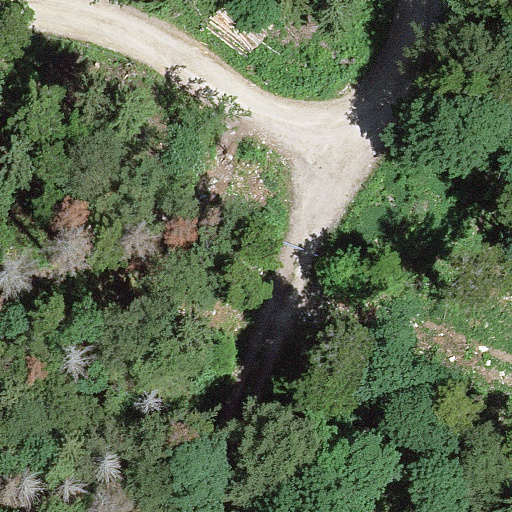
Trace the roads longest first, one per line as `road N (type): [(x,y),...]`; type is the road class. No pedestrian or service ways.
road 1 (track): [(0,5),(109,34),(232,96),(327,130),(394,108),(426,42),(431,0)]
road 2 (track): [(327,130),(318,184),(199,511)]
